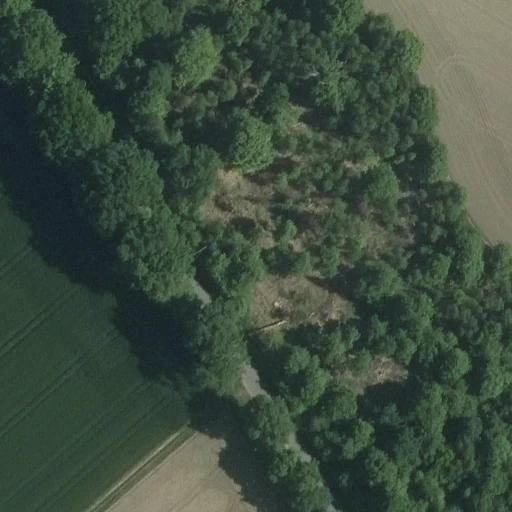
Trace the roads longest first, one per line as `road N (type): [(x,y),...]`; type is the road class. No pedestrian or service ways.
road 1 (unclassified): [(7,0),(334,511)]
road 2 (track): [(95,511),(250,379)]
